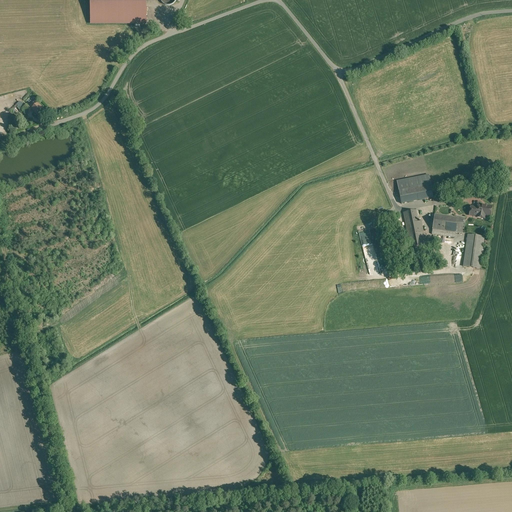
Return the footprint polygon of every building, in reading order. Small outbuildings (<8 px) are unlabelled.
[(145,0),(91,0),(91,26),(146,26),(145,0)] [(39,117),(46,111),(38,102),(32,108),(27,103),(23,106),(30,114),(33,111),(39,117)] [(430,175),(399,182),(403,205),(434,198),(430,175)] [(493,216),(494,206),(478,204),(477,206),(469,205),(468,216),(485,218),(485,215),(493,216)] [(422,246),(415,210),(401,213),(408,249),(422,246)] [(454,238),(455,234),(451,233),(453,218),(435,215),(432,235),(454,238)] [(451,233),(455,234),(462,235),(465,218),(460,218),(459,219),(453,218),(451,233)] [(467,235),(464,267),(485,269),(488,237),(467,235)]
